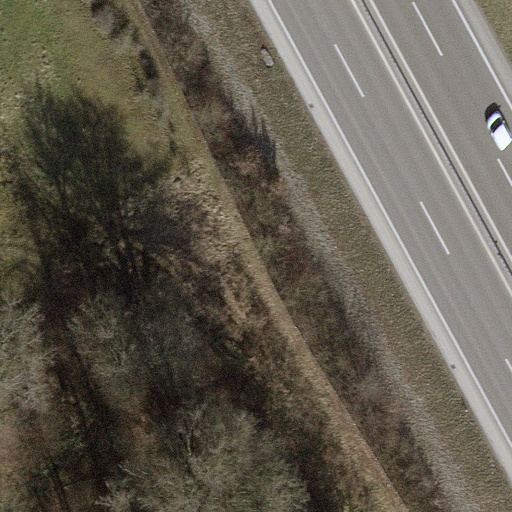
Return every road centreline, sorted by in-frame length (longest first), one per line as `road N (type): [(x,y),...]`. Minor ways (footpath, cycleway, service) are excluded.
road 1 (motorway): [(308,0),(511,372)]
road 2 (motorway): [(511,174),(416,0)]
